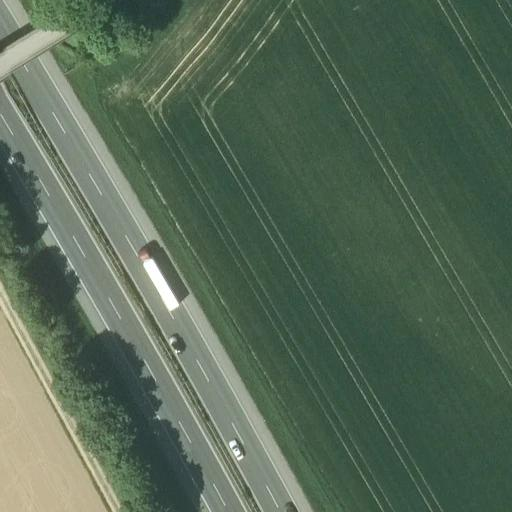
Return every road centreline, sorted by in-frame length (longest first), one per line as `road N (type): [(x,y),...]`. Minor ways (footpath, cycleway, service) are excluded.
road 1 (motorway): [(278,511),(0,31)]
road 2 (motorway): [(0,118),(227,511)]
road 3 (track): [(114,511),(0,303)]
